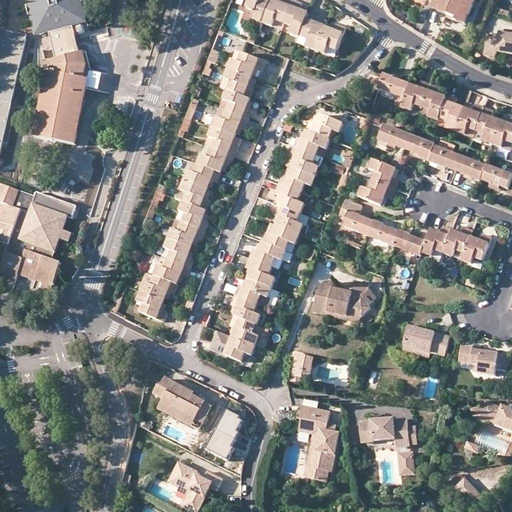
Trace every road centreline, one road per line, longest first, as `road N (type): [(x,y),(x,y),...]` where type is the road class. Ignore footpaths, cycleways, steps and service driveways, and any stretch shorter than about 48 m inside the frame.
road 1 (residential): [(394,28),(354,74),(289,100),(192,341),(167,354)]
road 2 (tertiary): [(180,0),(89,315)]
road 3 (residential): [(167,354),(257,400),(267,415),(255,511)]
road 4 (tertiary): [(89,315),(117,424),(104,511)]
road 5 (residential): [(394,28),(511,89)]
